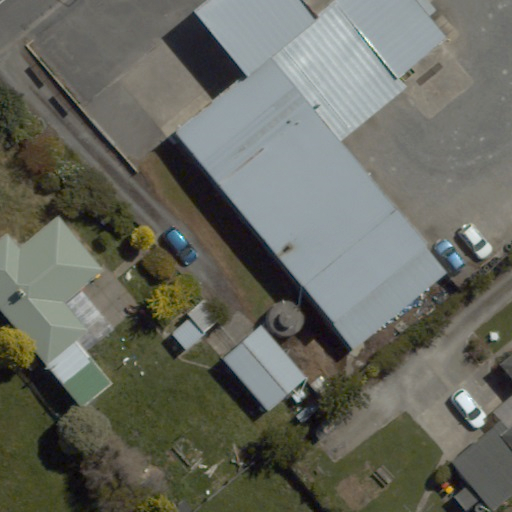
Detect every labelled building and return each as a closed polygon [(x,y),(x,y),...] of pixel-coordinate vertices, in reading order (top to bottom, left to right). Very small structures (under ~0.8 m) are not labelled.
[(398,0),(334,0),(169,137),(346,350),(459,256),(349,124),(440,49),(398,0)] [(0,229),(0,310),(48,362),(86,411),(119,380),(91,350),(105,337),(69,298),(101,269),(56,220),(25,248),(4,225),(0,229)] [(165,327),(187,353),(224,320),(202,295),(165,327)] [(261,318),(216,356),(268,417),(313,378),(261,318)] [(511,344),(491,363),(511,386),(511,425),(498,437),(511,452),(511,344)]
